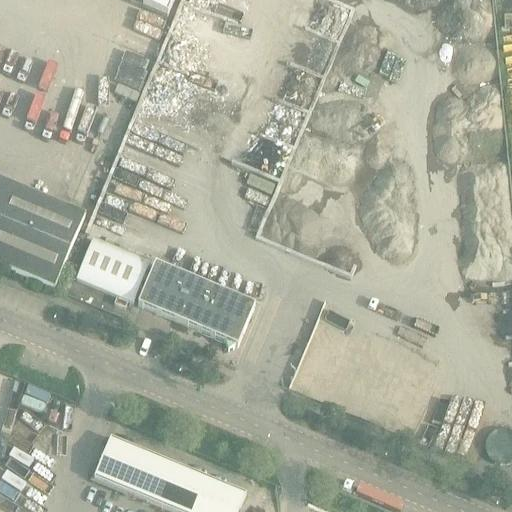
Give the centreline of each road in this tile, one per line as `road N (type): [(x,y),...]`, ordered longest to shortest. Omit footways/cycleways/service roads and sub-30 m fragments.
road 1 (unclassified): [(460,511),(0,317)]
road 2 (unknown): [(0,6),(57,29),(66,57),(46,110),(22,130),(0,125)]
